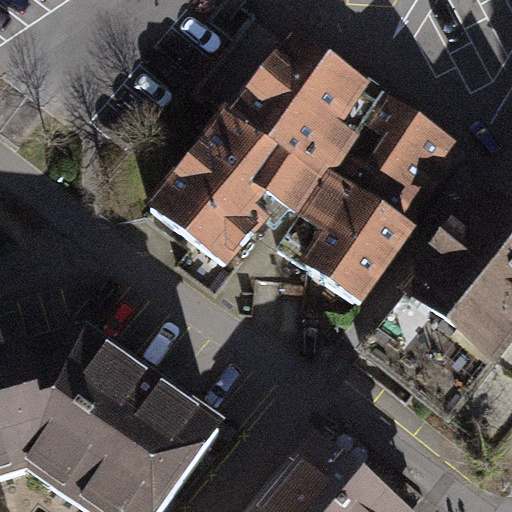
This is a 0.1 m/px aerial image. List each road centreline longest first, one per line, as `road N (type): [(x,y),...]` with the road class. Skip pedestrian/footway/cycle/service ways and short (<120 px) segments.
road 1 (residential): [(105,254),(485,511)]
road 2 (residential): [(307,0),(486,134),(511,182)]
road 3 (residential): [(0,175),(105,254)]
